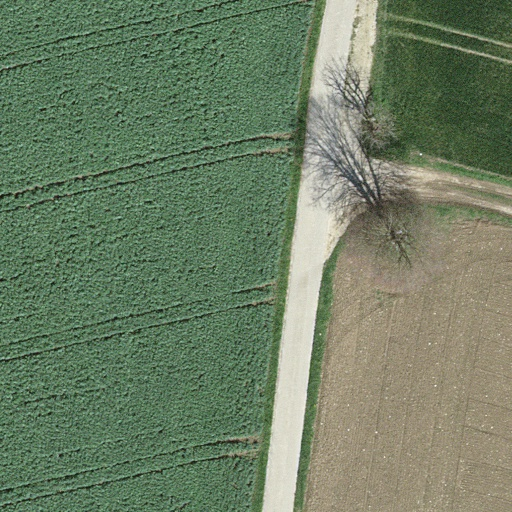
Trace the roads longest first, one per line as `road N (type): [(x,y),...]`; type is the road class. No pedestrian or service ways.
road 1 (track): [(341,0),(277,511)]
road 2 (track): [(317,177),(413,181),(511,201)]
